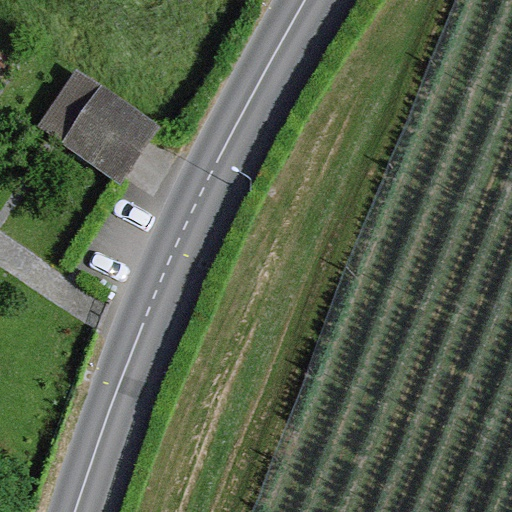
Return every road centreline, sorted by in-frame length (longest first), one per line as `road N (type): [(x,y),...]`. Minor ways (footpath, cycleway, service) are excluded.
road 1 (tertiary): [(77,511),(176,251),(307,0)]
road 2 (unknown): [(0,268),(129,366)]
